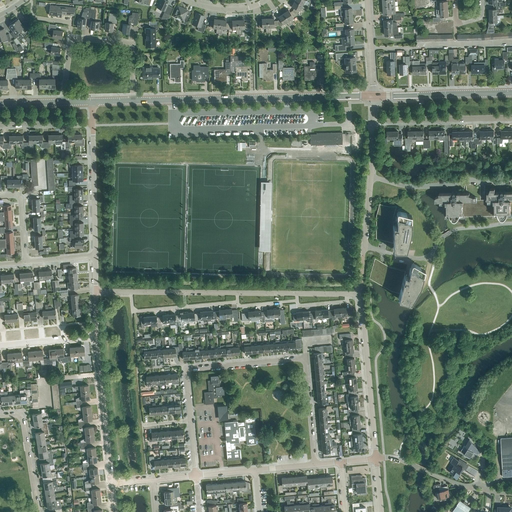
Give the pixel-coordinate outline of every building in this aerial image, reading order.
[(170,15),(173,7),(169,6),(167,5),(169,2),(165,0),(160,0),(157,7),(164,11),(164,12),(170,15)] [(306,10),(307,7),(294,1),(293,4),(292,3),(290,6),(292,6),(294,8),(293,10),(297,15),(300,11),(301,7),(306,10)] [(74,15),(75,8),(50,5),(49,15),(57,16),(61,17),(61,14),(74,15)] [(342,8),(342,5),(335,6),(335,9),(340,9),(340,10),(341,12),(338,12),(338,16),(341,16),(342,16),(352,15),(352,8),(342,8)] [(185,24),(190,13),(187,11),(183,9),(183,8),(178,6),(175,11),(176,11),(174,16),(177,17),(176,19),(180,20),(181,19),(184,20),(183,22),(183,23),(184,23),(184,24),(185,24)] [(396,13),(395,6),(383,7),(384,14),(393,14),(394,17),(401,16),(405,16),(404,13),(396,13)] [(496,6),(496,9),(489,9),(490,16),(497,15),(497,12),(503,12),(502,6),(496,6)] [(86,18),(89,18),(90,9),(84,9),(83,12),(81,18),(79,18),(78,21),(77,24),(78,24),(78,27),(79,27),(78,28),(82,28),(85,28),(86,18)] [(101,22),(99,21),(95,21),(95,16),(92,16),(93,13),(96,13),(96,10),(90,9),(89,18),(92,19),(91,29),(94,29),(94,30),(97,30),(97,29),(98,29),(98,28),(100,29),(101,29),(102,21),(101,21),(101,22)] [(293,17),(297,15),(293,10),(290,12),(289,10),(288,10),(288,9),(286,10),(286,11),(283,13),(291,25),(293,24),(290,19),(293,17)] [(134,24),(135,12),(132,12),(132,18),(129,17),(128,24),(123,24),(121,24),(121,27),(123,28),(122,33),(129,33),(130,24),(130,23),(134,24)] [(109,13),(109,15),(110,17),(109,23),(106,22),(105,30),(108,31),(109,31),(111,32),(112,31),(113,23),(117,23),(118,14),(109,13)] [(203,32),(206,25),(202,24),(203,21),(202,20),(204,16),(196,13),(194,20),(193,20),(192,24),(199,26),(197,30),(203,32)] [(291,25),(283,13),(280,15),(280,14),(278,15),(278,17),(280,19),(277,20),(279,27),(283,24),(286,22),(289,26),(291,25)] [(353,23),(352,15),(342,16),(342,19),(343,20),(344,20),(344,23),(353,23)] [(499,25),(501,23),(500,15),(497,15),(490,16),(490,21),(489,21),(489,25),(487,33),(487,32),(494,32),(494,25),(499,25)] [(218,33),(220,19),(217,19),(217,18),(214,17),(214,19),(214,21),(211,21),(210,27),(213,27),(213,28),(216,28),(216,33),(218,33)] [(268,32),(268,18),(264,19),(264,17),(262,17),(262,19),(262,21),(258,22),(259,28),(262,28),(266,27),(266,33),(268,32)] [(279,27),(277,20),(274,21),(274,18),(274,17),(271,17),(271,18),(268,18),(268,32),(271,32),(271,27),(274,27),(279,27)] [(229,29),(229,23),(226,23),(226,20),(226,19),(224,18),(224,20),(220,19),(218,33),(221,34),(221,29),(225,29),(229,29)] [(241,20),(238,20),(239,34),(241,34),(241,29),(245,29),(248,28),(247,22),(244,22),(244,20),(244,18),(241,18),(241,20)] [(22,25),(21,23),(18,19),(17,20),(16,19),(13,21),(20,31),(22,29),(25,32),(29,29),(25,23),(22,25)] [(239,34),(238,20),(235,20),(235,19),(232,19),(232,20),(232,23),(229,23),(229,29),(232,29),(236,29),(236,34),(239,34)] [(393,23),(393,20),(384,20),(385,28),(397,27),(397,22),(393,23)] [(20,31),(13,21),(10,24),(11,25),(9,26),(13,31),(11,33),(15,39),(19,36),(17,33),(20,31)] [(62,38),(63,31),(55,30),(56,25),(49,24),(48,29),(53,30),(52,37),(62,38)] [(155,30),(158,30),(157,25),(150,25),(150,28),(146,28),(146,31),(147,31),(147,46),(155,46),(155,30)] [(398,31),(397,31),(397,27),(385,28),(385,36),(395,35),(395,38),(402,37),(402,34),(399,34),(398,31)] [(11,41),(9,34),(6,35),(4,28),(2,29),(2,28),(0,28),(0,34),(2,40),(3,42),(8,40),(8,42),(11,41)] [(353,29),(344,29),(345,33),(343,33),(343,37),(353,36),(353,29)] [(354,44),(353,36),(343,37),(341,37),(342,45),(335,45),(335,51),(346,50),(346,45),(354,44)] [(60,55),(60,48),(51,46),(51,43),(44,42),(44,45),(45,45),(45,48),(51,49),(51,54),(60,55)] [(345,72),(356,71),(355,57),(348,58),(348,52),(335,53),(336,59),(345,58),(345,72)] [(397,67),(396,52),(392,52),(392,61),(387,61),(388,71),(387,71),(387,74),(388,74),(395,74),(395,67),(397,67)] [(507,62),(507,56),(507,52),(503,52),(503,60),(498,60),(498,59),(495,59),(495,63),(492,64),(492,66),(492,67),(492,72),(495,72),(495,68),(504,68),(504,62),(507,62)] [(449,64),(449,60),(449,55),(445,55),(445,60),(446,60),(446,62),(439,62),(439,73),(446,73),(446,64),(449,64)] [(230,56),(230,62),(231,67),(235,67),(236,76),(241,76),(241,81),(248,81),(247,66),(239,66),(239,61),(239,56),(237,56),(230,56)] [(404,64),(400,64),(400,74),(407,74),(407,68),(409,68),(409,65),(410,65),(410,61),(410,57),(406,57),(406,60),(403,60),(404,64)] [(466,64),(469,64),(469,60),(469,57),(465,57),(466,62),(459,62),(459,73),(466,73),(466,64)] [(181,68),(184,68),(184,60),(180,60),(180,63),(170,64),(170,77),(174,77),(174,82),(181,82),(181,68)] [(283,80),(294,80),(294,75),(294,67),(283,67),(283,60),(278,60),(279,70),(283,69),(283,80)] [(427,74),(426,65),(429,65),(429,60),(426,61),(427,63),(420,63),(420,74),(427,74)] [(439,73),(439,62),(432,62),(432,60),(429,60),(429,65),(432,65),(433,73),(439,73)] [(459,73),(459,62),(452,62),(452,60),(449,60),(449,64),(452,64),(452,73),(459,73)] [(52,79),(47,79),(47,88),(55,88),(55,79),(55,78),(56,78),(59,62),(52,61),(52,64),(52,79)] [(231,73),(231,67),(230,62),(229,62),(226,62),(226,69),(214,70),(214,81),(227,81),(226,74),(231,73)] [(318,70),(320,70),(320,64),(315,64),(315,62),(310,62),(310,66),(304,66),(304,77),(304,80),(318,79),(318,70)] [(273,70),(272,70),(267,70),(267,63),(262,63),(262,80),(273,80),(273,73),(277,73),(276,64),(273,64),(273,70)] [(205,74),(209,74),(208,66),(200,67),(200,65),(193,65),(193,70),(192,70),(192,80),(200,80),(200,82),(204,81),(204,74),(205,74)] [(148,77),(160,76),(159,68),(152,68),(152,67),(143,67),(143,78),(148,78),(148,77)] [(24,88),(23,79),(17,80),(17,79),(16,68),(11,69),(12,79),(16,79),(16,88),(24,88)] [(8,79),(12,79),(11,69),(7,69),(6,79),(6,80),(0,79),(0,88),(8,89),(8,79)] [(31,78),(35,78),(35,73),(30,73),(30,78),(30,79),(23,79),(24,88),(31,88),(31,78)] [(47,88),(47,79),(41,79),(41,78),(40,73),(35,73),(35,78),(39,78),(39,88),(47,88)] [(491,129),(487,130),(487,139),(492,138),(493,143),(498,143),(498,138),(494,138),(494,131),(491,131),(491,129)] [(508,138),(508,129),(504,129),(504,130),(501,130),(501,138),(498,138),(498,143),(502,143),(503,138),(508,138)] [(466,131),(466,141),(470,141),(472,148),(476,148),(475,144),(477,144),(477,138),(473,138),(473,131),(470,131),(470,130),(466,130),(466,131)] [(487,139),(487,130),(483,130),(483,131),(480,131),(480,138),(477,138),(477,144),(481,144),(482,139),(487,139)] [(398,144),(402,144),(402,136),(398,136),(398,131),(387,132),(387,139),(387,137),(394,137),(394,139),(398,139),(398,144)] [(416,141),(416,131),(408,131),(408,138),(405,138),(406,151),(411,151),(410,143),(411,143),(412,142),(412,141),(416,141)] [(423,131),(416,131),(416,141),(423,141),(423,148),(427,148),(427,140),(424,140),(424,139),(423,131)] [(311,145),(342,144),(342,132),(316,133),(316,134),(310,134),(311,145)] [(55,142),(55,133),(51,133),(51,135),(48,135),(49,143),(46,143),(46,148),(50,148),(51,142),(55,142)] [(59,133),(55,133),(55,142),(60,142),(61,147),(65,147),(65,143),(62,143),(62,134),(59,135),(59,133)] [(75,142),(75,133),(71,133),(71,134),(68,134),(68,143),(65,143),(65,147),(69,147),(71,142),(75,142)] [(16,143),(16,134),(12,134),(12,136),(9,136),(10,144),(7,144),(7,148),(11,148),(12,143),(16,143)] [(20,134),(16,134),(16,143),(21,143),(22,148),(26,148),(26,144),(23,144),(23,135),(20,135),(20,134)] [(36,143),(36,134),(31,134),(31,135),(29,135),(29,144),(26,144),(26,148),(30,148),(32,143),(36,143)] [(40,134),(36,134),(36,143),(40,143),(42,148),(46,148),(46,143),(43,143),(42,135),(40,135),(40,134)] [(246,147),(246,143),(242,143),(242,142),(238,142),(237,150),(242,150),(242,147),(246,147)] [(69,166),(71,169),(73,169),(73,173),(82,173),(82,165),(75,165),(74,160),(68,160),(69,166)] [(82,180),(82,173),(73,173),(73,180),(69,180),(69,185),(75,185),(75,180),(82,180)] [(20,186),(20,179),(20,178),(23,178),(23,175),(16,176),(16,179),(13,179),(13,186),(20,186)] [(263,182),(261,249),(269,249),(269,225),(268,225),(268,207),(270,207),(270,198),(269,198),(269,195),(270,195),(270,183),(263,182)] [(75,186),(69,186),(67,186),(68,191),(75,191),(75,195),(83,195),(83,189),(75,189),(75,186)] [(510,203),(511,203),(511,200),(511,199),(511,191),(505,192),(505,194),(500,194),(500,192),(495,192),(495,188),(491,188),(489,192),(487,192),(487,197),(486,199),(487,199),(487,200),(493,200),(493,203),(494,203),(495,212),(497,212),(497,213),(497,214),(498,214),(498,215),(498,216),(499,216),(499,217),(500,218),(501,218),(501,219),(502,219),(503,219),(504,219),(505,218),(506,217),(507,216),(507,215),(508,214),(508,213),(508,212),(510,212),(510,203)] [(462,204),(463,204),(463,201),(474,201),(474,197),(473,196),(472,195),(471,195),(470,195),(470,192),(466,193),(457,193),(457,195),(452,196),(452,193),(439,193),(439,195),(438,196),(437,196),(436,197),(435,197),(435,201),(446,201),(446,204),(447,204),(447,214),(449,213),(450,214),(450,215),(450,216),(451,217),(451,218),(452,219),(453,220),(454,220),(455,220),(456,220),(457,219),(458,219),(458,218),(459,217),(459,216),(460,216),(460,215),(460,214),(460,213),(463,213),(462,204)] [(487,199),(486,199),(487,197),(487,192),(485,192),(485,200),(482,200),(477,200),(477,201),(474,201),(463,201),(463,204),(462,204),(463,213),(460,213),(460,214),(460,215),(460,216),(459,216),(459,217),(499,216),(498,216),(498,215),(498,214),(497,214),(497,213),(497,212),(495,212),(494,203),(493,203),(493,200),(487,200),(487,199)] [(83,195),(75,195),(69,195),(69,203),(75,203),(75,201),(83,201),(83,195)] [(76,206),(75,203),(69,203),(66,203),(66,208),(75,208),(75,212),(83,212),(83,206),(76,206)] [(393,226),(393,218),(396,206),(388,206),(379,204),(376,216),(376,239),(384,241),(393,243),(393,226)] [(4,212),(0,211),(0,216),(13,216),(13,211),(11,211),(11,205),(4,206),(4,212)] [(43,208),(40,208),(40,205),(32,205),(33,211),(41,211),(41,214),(44,214),(44,211),(43,211),(43,208)] [(83,217),(83,212),(75,212),(75,215),(70,215),(70,220),(76,220),(76,218),(83,217)] [(410,233),(411,231),(411,230),(411,228),(411,221),(408,220),(410,215),(408,214),(400,212),(398,217),(397,217),(397,226),(393,226),(393,243),(393,250),(394,251),(405,251),(410,234),(410,233)] [(44,217),(44,214),(41,214),(41,217),(33,217),(34,224),(41,223),(41,220),(44,219),(43,217),(44,217)] [(12,220),(13,220),(13,216),(0,216),(0,221),(5,221),(5,227),(13,226),(12,220)] [(76,223),(76,220),(70,220),(70,225),(75,225),(75,229),(84,228),(83,222),(76,223)] [(84,234),(84,228),(75,229),(75,231),(70,231),(70,237),(76,237),(76,235),(84,234)] [(6,239),(0,238),(0,243),(15,243),(14,238),(13,238),(13,232),(6,233),(6,239)] [(75,247),(84,247),(84,240),(76,240),(76,237),(70,237),(70,242),(75,242),(75,247)] [(45,245),(42,245),(42,242),(35,242),(35,248),(44,248),(44,251),(46,251),(46,247),(45,248),(45,245)] [(14,247),(15,247),(15,243),(0,243),(0,248),(7,248),(7,254),(14,253),(14,247)] [(404,277),(406,271),(390,267),(382,262),(375,258),(369,278),(391,291),(400,293),(404,277)] [(420,285),(420,284),(420,283),(421,282),(423,274),(422,274),(424,269),(413,262),(412,262),(412,263),(410,268),(407,278),(404,277),(400,293),(398,298),(398,299),(399,299),(399,300),(407,302),(407,301),(410,302),(418,288),(419,286),(420,285)] [(76,267),(72,268),(72,265),(71,264),(63,265),(64,269),(68,269),(69,271),(67,272),(67,275),(69,275),(77,274),(76,267)] [(40,291),(40,282),(37,282),(38,294),(45,293),(45,291),(40,291)] [(346,307),(340,308),(341,318),(344,316),(344,317),(350,316),(349,309),(346,309),(346,307)] [(341,318),(340,308),(334,309),(334,310),(331,310),(331,318),(337,317),(341,318)] [(226,317),(225,309),(219,310),(219,311),(216,311),(217,319),(222,318),(222,317),(226,317)] [(232,310),(232,309),(225,309),(226,317),(229,316),(230,318),(234,317),(234,321),(238,321),(237,309),(232,310)] [(274,317),(273,309),(267,310),(267,311),(264,311),(264,319),(265,319),(267,318),(267,319),(270,318),(274,319),(274,317)] [(279,309),(273,309),(274,317),(277,316),(278,318),(280,317),(280,323),(285,323),(284,310),(280,310),(279,309)] [(331,318),(331,310),(328,311),(328,309),(321,310),(322,320),(326,318),(331,318)] [(217,319),(216,311),(213,312),(213,310),(206,311),(207,321),(211,321),(211,319),(217,319)] [(264,319),(264,311),(261,312),(261,310),(254,311),(255,321),(259,321),(259,319),(261,319),(262,322),(265,322),(265,319),(264,319)] [(322,320),(321,310),(315,310),(315,312),(312,312),(313,320),(318,319),(322,320)] [(207,321),(206,311),(200,311),(200,313),(197,313),(198,321),(204,320),(204,321),(207,321)] [(255,321),(254,311),(248,312),(248,313),(242,313),(242,321),(249,320),(251,320),(251,321),(255,321)] [(303,319),(302,311),(296,312),(296,313),(293,314),(294,321),(300,321),(299,319),(303,319)] [(313,320),(312,312),(309,312),(309,311),(302,311),(303,319),(307,319),(307,321),(309,321),(309,323),(313,323),(312,320),(313,320)] [(198,321),(197,313),(194,313),(194,312),(188,313),(188,323),(192,322),(192,321),(198,321)] [(188,323),(188,313),(181,313),(181,315),(178,315),(179,326),(182,325),(182,322),(185,322),(188,323)] [(169,322),(169,314),(162,315),(162,316),(159,317),(160,327),(164,327),(163,324),(166,324),(166,322),(169,322)] [(179,326),(178,315),(175,315),(175,314),(169,314),(169,322),(170,325),(176,324),(176,326),(179,326)] [(160,327),(159,317),(156,317),(156,315),(150,316),(151,324),(154,323),(154,325),(157,324),(157,327),(160,327)] [(151,324),(150,316),(143,317),(144,318),(141,318),(142,328),(144,327),(144,326),(147,325),(147,324),(151,324)] [(351,339),(351,336),(350,333),(339,334),(339,339),(343,339),(344,342),(342,343),(343,346),(345,346),(353,346),(352,339),(351,339)] [(294,339),(294,340),(292,340),(292,342),(288,342),(289,350),(295,349),(295,348),(302,348),(301,339),(294,339)] [(189,350),(189,349),(188,347),(186,348),(186,351),(182,352),(182,343),(178,344),(179,354),(179,351),(182,350),(183,359),(189,359),(189,351),(189,350)] [(179,354),(178,344),(178,346),(172,347),(173,348),(169,349),(170,356),(176,356),(176,354),(179,354)] [(84,346),(77,347),(78,355),(82,355),(82,356),(83,360),(85,360),(84,346)] [(354,352),(353,346),(345,346),(346,350),(344,350),(345,355),(342,355),(342,356),(352,355),(352,352),(354,352)] [(78,355),(77,347),(70,347),(70,356),(67,356),(68,362),(73,361),(74,357),(74,356),(78,355)] [(64,357),(63,348),(56,349),(57,357),(61,357),(61,358),(63,362),(68,362),(67,356),(64,357)] [(151,358),(150,350),(150,349),(150,348),(142,348),(142,352),(141,352),(142,357),(144,357),(144,358),(151,358)] [(57,357),(56,349),(49,349),(50,358),(46,358),(47,364),(52,363),(53,359),(53,358),(57,357)] [(47,364),(46,358),(43,359),(42,350),(35,351),(36,359),(40,359),(40,360),(42,364),(43,364),(43,368),(47,367),(47,364)] [(36,359),(35,351),(28,351),(29,360),(26,360),(26,366),(32,365),(33,361),(32,360),(36,359)] [(22,352),(14,353),(15,361),(19,361),(19,362),(21,366),(26,366),(26,360),(22,361),(22,352)] [(15,361),(14,353),(7,353),(8,362),(5,362),(5,368),(11,367),(12,363),(12,362),(15,361)] [(353,358),(352,355),(342,356),(342,357),(345,357),(345,362),(347,362),(347,365),(355,364),(354,358),(353,358)] [(355,371),(355,364),(347,365),(347,369),(346,369),(346,372),(344,372),(344,375),(347,375),(354,374),(354,371),(355,371)] [(356,383),(356,377),(354,377),(354,374),(347,375),(347,380),(349,380),(349,384),(356,383)] [(220,395),(224,394),(223,386),(220,387),(219,383),(222,383),(221,379),(219,379),(219,376),(211,376),(211,380),(207,380),(209,392),(204,392),(205,400),(203,400),(203,404),(214,403),(213,398),(221,397),(220,395)] [(357,390),(356,383),(349,384),(348,384),(348,394),(356,393),(356,390),(357,390)] [(80,389),(81,393),(89,392),(88,385),(74,386),(75,388),(79,389),(80,389)] [(29,389),(23,390),(20,390),(20,394),(21,403),(23,404),(27,404),(27,395),(30,395),(29,389)] [(8,404),(8,395),(4,396),(4,391),(0,391),(0,397),(1,398),(2,406),(5,406),(5,404),(8,404)] [(90,399),(89,392),(81,393),(81,397),(80,397),(76,399),(76,401),(76,404),(82,403),(82,400),(90,399)] [(356,396),(356,393),(348,394),(349,399),(348,399),(348,403),(358,402),(358,396),(356,396)] [(359,408),(358,402),(348,403),(348,407),(350,406),(350,409),(347,409),(347,412),(358,412),(357,409),(359,408)] [(82,407),(82,403),(76,404),(77,409),(81,410),(83,410),(83,414),(92,413),(91,406),(82,407)] [(33,417),(33,420),(42,419),(41,416),(46,415),(45,412),(31,414),(31,417),(33,417)] [(358,415),(358,412),(347,412),(347,416),(350,415),(351,418),(349,418),(349,422),(360,421),(359,414),(358,415)] [(92,420),(92,413),(83,414),(83,417),(82,418),(78,419),(79,425),(84,424),(84,421),(92,420)] [(226,440),(223,440),(223,442),(226,442),(226,450),(227,460),(241,459),(240,449),(236,449),(235,442),(240,442),(240,441),(247,440),(247,445),(257,444),(254,416),(244,417),(245,421),(238,422),(238,421),(224,422),(226,440)] [(43,423),(42,419),(33,420),(34,424),(33,424),(33,427),(41,426),(42,429),(48,428),(47,422),(43,423)] [(361,427),(360,421),(349,422),(350,425),(351,425),(352,431),(359,430),(359,427),(361,427)] [(85,427),(84,424),(79,425),(79,430),(83,431),(85,431),(85,434),(94,434),(93,426),(85,427)] [(48,428),(42,429),(42,432),(34,433),(35,436),(36,435),(37,439),(45,438),(45,434),(49,433),(48,430),(48,428)] [(362,440),(361,433),(360,433),(359,430),(352,431),(352,437),(351,437),(351,441),(362,440)] [(158,439),(158,432),(151,432),(151,434),(148,434),(149,441),(155,441),(155,440),(158,439)] [(95,441),(94,434),(85,434),(86,438),(84,438),(80,440),(80,441),(78,443),(78,446),(81,445),(86,445),(86,442),(95,441)] [(511,436),(501,438),(503,477),(511,476),(511,436)] [(479,450),(470,439),(466,446),(464,445),(460,452),(470,458),(474,450),(476,451),(478,449),(479,450)] [(362,446),(362,440),(351,441),(351,444),(353,444),(354,450),(359,449),(360,449),(361,449),(361,446),(362,446)] [(87,448),(86,445),(81,445),(81,451),(86,452),(87,451),(87,455),(96,454),(95,447),(87,448)] [(46,457),(47,460),(53,459),(51,449),(47,450),(39,451),(39,455),(38,455),(38,458),(46,457)] [(97,462),(96,454),(87,455),(88,459),(86,459),(82,461),(83,466),(89,466),(88,462),(97,462)] [(160,460),(160,457),(157,457),(157,459),(154,459),(154,456),(149,457),(150,466),(154,466),(155,468),(161,467),(160,460)] [(463,467),(465,468),(467,465),(454,457),(451,462),(454,464),(449,471),(457,476),(463,467)] [(54,465),(53,459),(47,460),(47,463),(39,464),(40,467),(41,466),(42,470),(50,469),(50,465),(54,465)] [(89,469),(89,466),(83,466),(84,472),(88,472),(89,472),(90,476),(98,475),(98,468),(89,469)] [(51,472),(50,469),(42,470),(42,474),(41,474),(41,477),(49,475),(50,478),(56,477),(55,472),(51,472)] [(99,482),(98,475),(90,476),(90,480),(89,480),(85,482),(85,487),(91,486),(91,483),(99,482)] [(365,482),(366,482),(365,478),(362,478),(362,475),(351,476),(352,488),(356,487),(357,492),(366,492),(365,482)] [(57,483),(56,477),(50,478),(50,481),(42,483),(43,485),(44,485),(45,489),(53,487),(53,484),(57,483)] [(249,482),(245,481),(239,482),(239,490),(243,490),(243,492),(250,492),(249,482)] [(440,501),(447,499),(446,497),(448,496),(448,497),(450,497),(447,486),(441,487),(440,484),(433,485),(434,489),(436,488),(436,491),(435,491),(438,500),(438,499),(438,498),(440,498),(440,501)] [(91,490),(91,486),(85,487),(86,492),(90,493),(92,493),(92,497),(101,496),(100,489),(91,490)] [(164,491),(164,497),(174,497),(173,493),(177,492),(176,487),(170,488),(170,491),(164,491)] [(101,503),(101,496),(92,497),(92,501),(91,501),(87,503),(87,508),(93,507),(93,504),(101,503)] [(178,502),(177,500),(177,496),(174,497),(164,497),(165,504),(171,503),(171,506),(181,505),(181,502),(178,502)] [(47,501),(47,505),(46,505),(46,508),(55,506),(55,509),(61,508),(60,499),(55,500),(47,501)] [(468,511),(471,507),(467,505),(468,504),(464,501),(463,502),(460,500),(457,503),(458,503),(452,511),(454,510),(455,511),(466,511),(468,510),(468,511)] [(365,511),(365,507),(359,508),(359,503),(352,503),(353,511),(365,511)]
